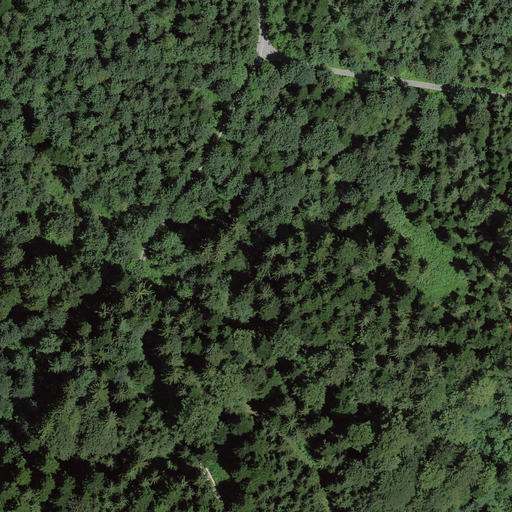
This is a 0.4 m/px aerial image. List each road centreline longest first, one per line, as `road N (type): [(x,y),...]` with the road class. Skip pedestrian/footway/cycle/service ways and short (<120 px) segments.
road 1 (track): [(222,511),(177,404),(141,263),(250,64)]
road 2 (track): [(511,97),(262,53)]
road 3 (track): [(0,43),(160,67),(250,64)]
road 4 (track): [(328,511),(313,473),(266,419),(226,403),(179,409)]
